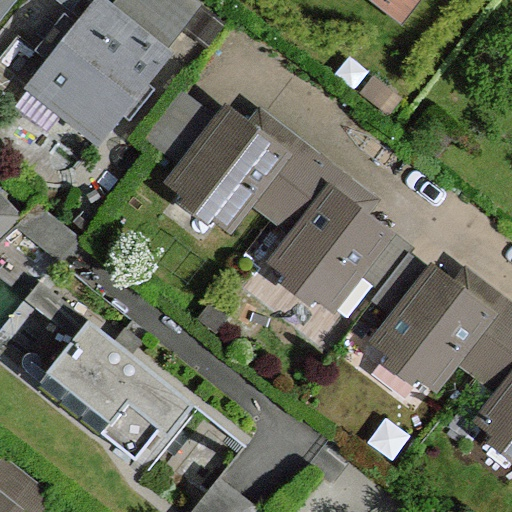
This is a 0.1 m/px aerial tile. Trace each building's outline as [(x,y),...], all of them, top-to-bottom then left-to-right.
[(0,0),(0,17),(12,0),(0,0)] [(171,57),(101,0),(31,87),(103,142),(171,57)] [(381,0),(406,19),(420,0),(381,0)] [(210,2),(190,33),(213,47),(233,16),(210,2)] [(188,168),(225,121),(182,89),(146,135),(159,145),(188,168)] [(277,217),(320,159),(295,139),(285,154),(231,114),(225,121),(188,168),(175,184),(230,227),(252,199),(277,217)] [(346,179),(320,159),(277,217),(299,235),(278,264),(350,318),(368,296),(375,286),(359,274),(390,235),(335,193),(346,179)] [(0,235),(19,218),(0,197),(0,235)] [(81,237),(42,205),(19,226),(62,260),(81,237)] [(436,272),(390,235),(359,274),(375,286),(368,296),(375,301),(400,319),(436,272)] [(490,313),(436,272),(400,319),(382,343),(436,386),(459,357),(482,376),(511,336),(511,307),(500,299),(490,313)] [(197,406),(91,321),(49,373),(111,424),(103,434),(137,461),(162,430),(173,438),(197,406)] [(511,336),(482,376),(505,393),(484,423),(511,444),(511,336)] [(38,511),(49,498),(9,466),(0,476),(0,511),(38,511)] [(266,511),(267,511),(218,475),(191,511),(266,511)]
